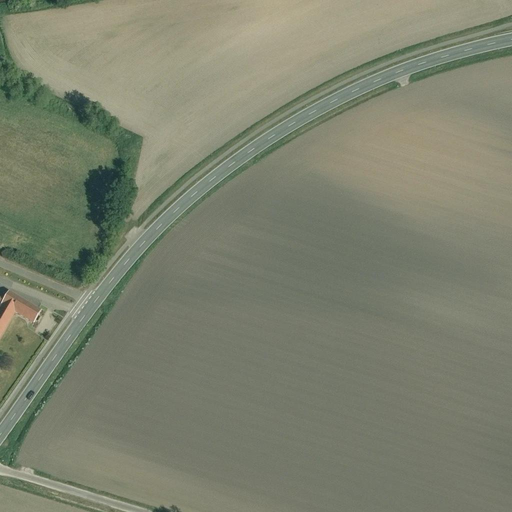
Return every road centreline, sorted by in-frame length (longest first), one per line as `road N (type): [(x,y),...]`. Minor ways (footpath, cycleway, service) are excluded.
road 1 (tertiary): [(511,39),(353,90),(252,147),(124,261),(0,431)]
road 2 (unclassified): [(135,511),(0,470)]
